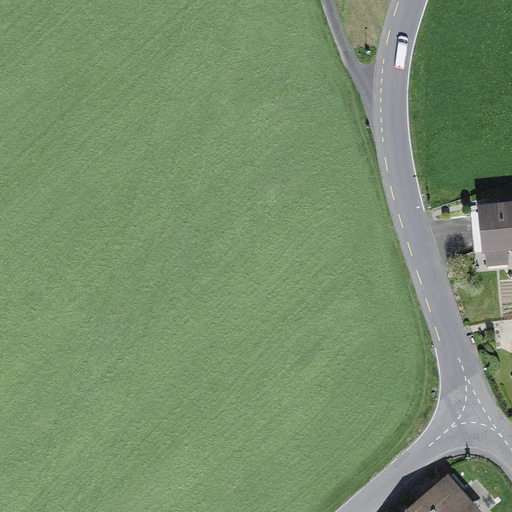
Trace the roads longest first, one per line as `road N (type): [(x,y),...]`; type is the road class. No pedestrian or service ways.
road 1 (tertiary): [(478,402),(407,213),(390,126),(392,58),(411,0)]
road 2 (tertiary): [(355,511),(478,402)]
